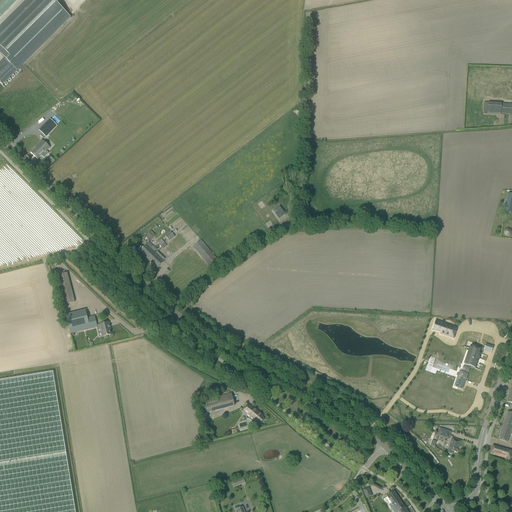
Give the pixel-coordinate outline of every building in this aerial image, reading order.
[(0,82),(3,85),(70,18),(52,0),(26,0),(0,26),(0,54),(4,58),(0,62),(0,82)] [(511,104),(501,104),(501,114),(503,114),(511,114),(511,104)] [(50,119),(39,130),(46,137),(57,126),(50,119)] [(36,148),(31,153),(37,159),(41,155),(44,157),(46,155),(44,153),(50,148),(42,140),(35,147),(36,148)] [(511,194),(508,194),(503,216),(506,217),(507,212),(511,213),(511,194)] [(298,215),(308,216),(309,205),(299,205),(298,215)] [(273,211),(278,219),(285,215),(279,207),(273,211)] [(146,236),(151,240),(155,236),(151,231),(146,236)] [(165,236),(170,241),(175,237),(170,232),(165,236)] [(157,242),(163,249),(167,246),(161,239),(157,242)] [(193,246),(207,263),(210,267),(218,261),(201,240),(193,246)] [(164,262),(155,253),(150,249),(152,246),(148,242),(143,248),(139,251),(148,260),(157,269),(164,262)] [(55,276),(63,305),(74,302),(67,273),(55,276)] [(90,329),(87,318),(85,310),(65,315),(69,329),(70,334),(90,329)] [(94,316),(87,318),(90,329),(97,327),(94,316)] [(99,325),(103,337),(110,335),(108,327),(110,327),(109,322),(99,325)] [(444,325),(434,322),(431,331),(440,333),(439,335),(453,340),(456,331),(443,326),(444,325)] [(428,343),(423,358),(438,363),(443,348),(428,343)] [(463,372),(461,379),(465,380),(466,379),(470,367),(475,369),(475,368),(480,354),(479,354),(480,350),(480,349),(483,350),(484,350),(490,353),(491,353),(493,346),(486,344),(485,344),(484,349),(480,347),(476,346),(475,348),(470,346),(470,348),(469,348),(463,363),(465,364),(465,365),(465,366),(464,365),(461,372),(463,372)] [(75,511),(53,372),(0,380),(0,511),(75,511)] [(471,396),(475,381),(466,379),(462,393),(465,393),(462,403),(469,405),(472,396),(471,396)] [(231,394),(199,402),(203,414),(234,406),(231,394)] [(448,401),(446,407),(458,411),(460,404),(448,401)] [(243,410),(248,414),(247,415),(250,417),(249,418),(249,419),(250,420),(251,421),(253,421),(253,420),(257,423),(257,422),(261,424),(265,419),(262,417),(262,416),(259,413),(258,414),(248,405),(245,408),(243,410)] [(511,413),(508,412),(502,428),(511,431),(511,430),(511,426),(511,427),(511,426),(511,413)] [(437,436),(448,440),(451,432),(439,428),(437,436)] [(501,433),(498,440),(503,441),(507,442),(508,438),(511,431),(502,428),(501,433)] [(452,438),(447,453),(451,454),(452,451),(456,453),(458,448),(459,448),(461,441),(452,438)] [(490,454),(509,459),(511,451),(492,446),(490,454)] [(239,477),(232,480),(234,487),(242,484),(241,479),(240,479),(240,478),(240,479),(239,477)] [(390,508),(392,510),(402,503),(394,491),(387,496),(393,506),(390,508)] [(407,511),(402,503),(392,510),(393,511),(407,511)]
